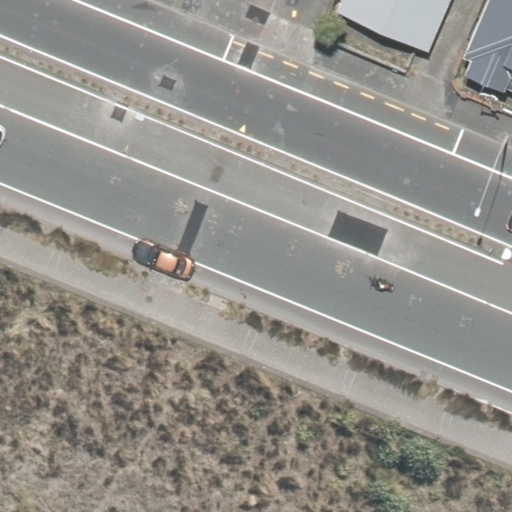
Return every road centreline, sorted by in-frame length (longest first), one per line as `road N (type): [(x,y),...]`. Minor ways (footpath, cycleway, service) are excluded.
road 1 (primary): [(0,1),(511,209)]
road 2 (primary): [(511,345),(0,141)]
